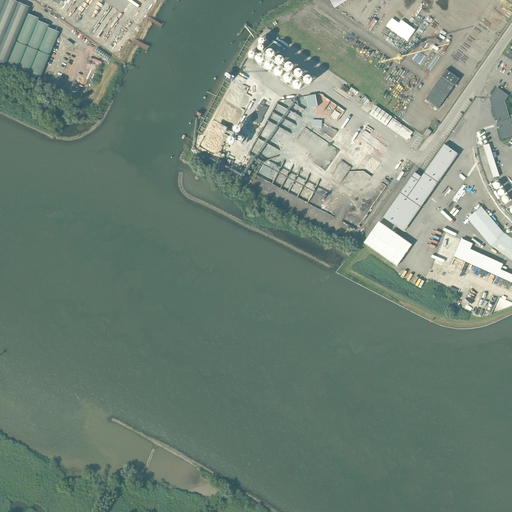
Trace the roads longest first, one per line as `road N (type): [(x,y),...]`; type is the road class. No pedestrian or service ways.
road 1 (unknown): [(511,267),(433,211),(472,119)]
road 2 (unclassified): [(407,170),(511,29)]
